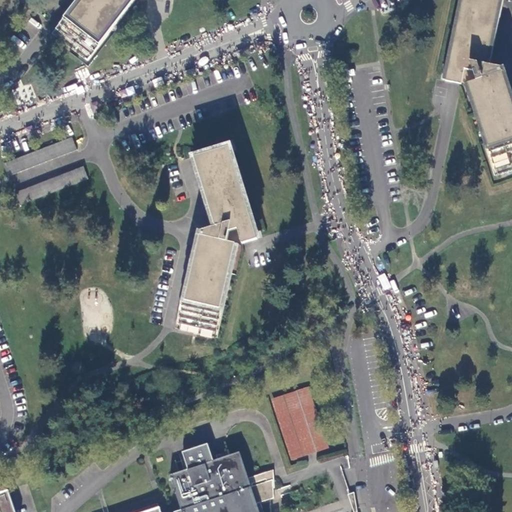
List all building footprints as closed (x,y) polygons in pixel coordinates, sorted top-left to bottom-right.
[(82,0),(55,36),(83,58),(128,0),(82,0)] [(500,0),(463,0),(446,82),(455,83),(465,85),(468,84),(499,176),(511,171),(511,99),(502,69),(487,65),(500,0)] [(69,138),(2,165),(7,177),(74,151),(69,138)] [(226,146),(192,157),(213,227),(199,231),(178,330),(213,338),(234,243),(239,244),(256,239),(226,146)] [(18,207),(86,179),(81,167),(14,194),(18,207)] [(326,448),(307,388),(274,400),(293,459),(326,448)] [(207,444),(195,448),(195,449),(191,451),(196,466),(213,461),(207,444)] [(181,452),(187,469),(196,466),(191,451),(195,449),(195,448),(181,452)] [(260,511),(257,503),(251,486),(248,478),(239,452),(213,461),(196,466),(187,469),(170,475),(181,510),(182,511),(160,511),(159,507),(142,511),(260,511)] [(272,470),(248,478),(251,486),(273,479),(272,470)] [(273,479),(251,486),(257,503),(274,497),(273,479)] [(14,511),(8,490),(0,492),(0,511),(14,511)]
